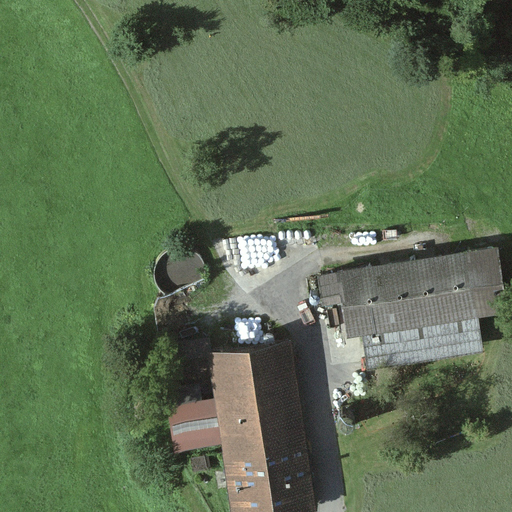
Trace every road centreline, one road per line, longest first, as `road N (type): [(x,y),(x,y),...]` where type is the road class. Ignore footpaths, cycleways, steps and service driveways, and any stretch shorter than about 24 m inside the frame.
road 1 (track): [(79,0),(136,77),(221,251),(306,322)]
road 2 (unclassified): [(306,322),(327,511)]
